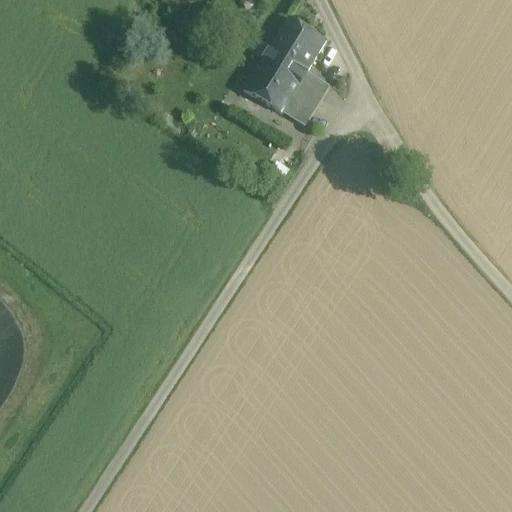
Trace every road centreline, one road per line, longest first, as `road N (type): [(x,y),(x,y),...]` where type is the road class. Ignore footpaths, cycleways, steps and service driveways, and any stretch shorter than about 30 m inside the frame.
road 1 (unclassified): [(84,511),(331,134),(376,105)]
road 2 (residential): [(511,290),(433,202),(376,105)]
